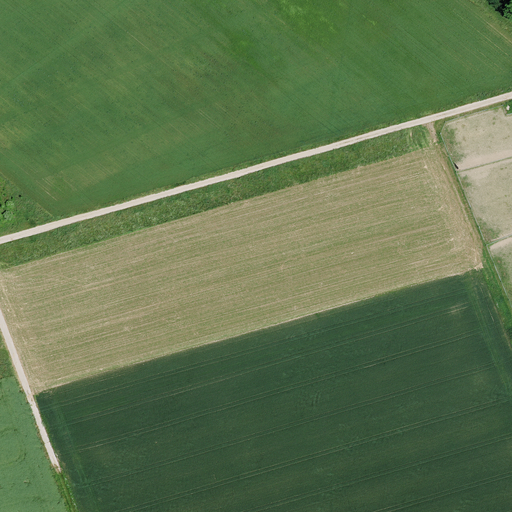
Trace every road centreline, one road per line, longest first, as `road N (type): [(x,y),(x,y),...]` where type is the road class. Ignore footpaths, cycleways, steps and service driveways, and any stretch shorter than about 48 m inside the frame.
road 1 (track): [(511,95),(0,239)]
road 2 (track): [(511,329),(424,119)]
